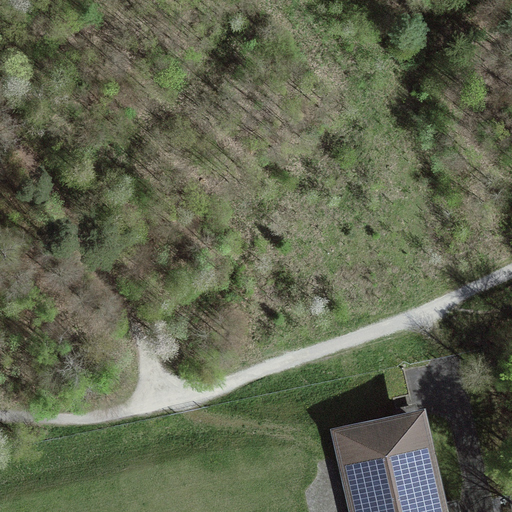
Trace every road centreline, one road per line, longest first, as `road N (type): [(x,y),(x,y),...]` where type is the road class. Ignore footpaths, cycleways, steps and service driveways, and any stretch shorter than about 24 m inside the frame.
road 1 (track): [(511,270),(422,313),(170,397)]
road 2 (track): [(0,108),(170,397)]
road 3 (track): [(0,412),(90,415),(170,397)]
